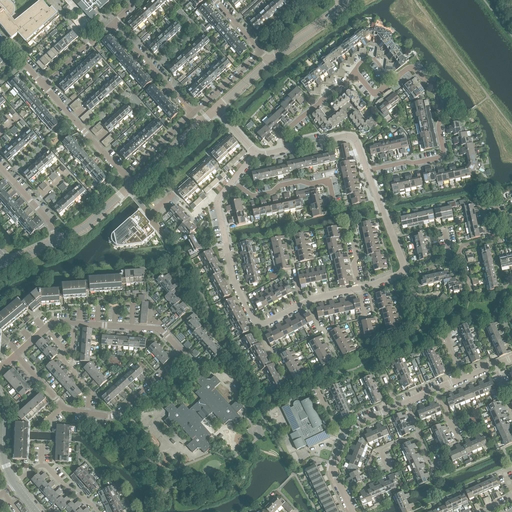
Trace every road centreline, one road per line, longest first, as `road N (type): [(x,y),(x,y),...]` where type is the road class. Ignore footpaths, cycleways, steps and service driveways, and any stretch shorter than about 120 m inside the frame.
road 1 (residential): [(367,170),(445,157),(433,84),(415,69),(398,75)]
road 2 (residential): [(258,327),(236,287),(216,200)]
road 3 (residential): [(334,203),(326,180),(253,196),(233,181)]
road 4 (residential): [(74,322),(160,330),(184,354)]
